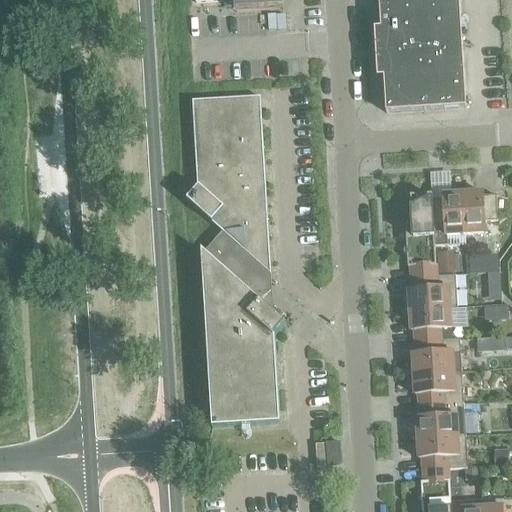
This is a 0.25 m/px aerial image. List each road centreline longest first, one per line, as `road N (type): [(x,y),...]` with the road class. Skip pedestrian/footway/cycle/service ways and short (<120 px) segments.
road 1 (secondary): [(63,0),(89,455)]
road 2 (secondary): [(172,448),(145,0)]
road 3 (residential): [(365,511),(349,146)]
road 4 (residential): [(349,146),(511,137)]
road 5 (residential): [(195,50),(343,41)]
